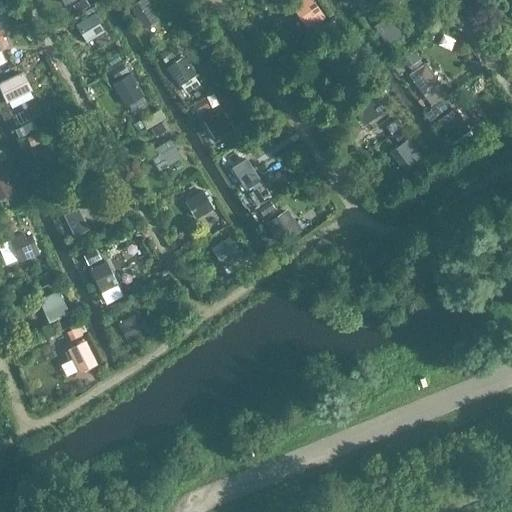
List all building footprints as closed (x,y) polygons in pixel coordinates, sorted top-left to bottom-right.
[(85,0),(82,0),(73,6),(78,13),(89,6),(85,0)] [(159,20),(147,0),(140,0),(130,6),(143,29),(159,20)] [(325,17),(313,0),(299,0),(291,5),(308,30),(325,17)] [(371,0),(358,0),(357,1),(362,9),(373,2),(371,0)] [(374,4),(364,12),(369,20),(380,12),(374,4)] [(94,6),(84,12),(86,15),(96,9),(94,6)] [(104,32),(94,14),(76,25),(86,43),(104,32)] [(374,26),(388,47),(403,37),(388,16),(374,26)] [(359,66),(343,45),(324,59),(339,80),(359,66)] [(171,46),(159,53),(165,63),(177,56),(171,46)] [(415,50),(402,59),(408,68),(421,59),(415,50)] [(196,75),(184,56),(166,67),(179,86),(196,75)] [(398,61),(392,65),(399,75),(404,71),(398,61)] [(440,85),(425,63),(409,74),(424,95),(440,85)] [(123,64),(111,71),(116,79),(128,72),(123,64)] [(22,71),(0,81),(0,88),(6,102),(31,90),(22,71)] [(144,95),(131,73),(112,85),(125,107),(144,95)] [(393,115),(380,97),(364,109),(377,127),(393,115)] [(205,99),(194,105),(199,114),(210,107),(205,99)] [(441,101),(430,109),(435,117),(447,108),(441,101)] [(468,130),(454,109),(437,121),(452,142),(468,130)] [(233,128),(222,110),(203,121),(214,139),(233,128)] [(397,118),(386,127),(391,134),(402,126),(397,118)] [(33,120),(15,129),(19,138),(38,129),(33,120)] [(163,123),(152,129),(156,137),(167,131),(163,123)] [(402,128),(393,135),(398,141),(407,134),(402,128)] [(38,133),(27,138),(31,147),(42,142),(38,133)] [(423,158),(409,138),(390,151),(404,171),(423,158)] [(182,158),(170,139),(152,150),(164,169),(182,158)] [(64,169),(52,144),(33,153),(45,178),(64,169)] [(246,158),(231,168),(245,191),(261,181),(246,158)] [(0,199),(15,192),(2,165),(0,165),(0,199)] [(261,181),(252,186),(254,189),(263,183),(261,181)] [(257,189),(249,194),(256,205),(264,200),(257,189)] [(184,201),(195,219),(214,209),(203,190),(184,201)] [(62,193),(54,197),(60,208),(68,205),(62,193)] [(270,201),(258,209),(263,216),(275,208),(270,201)] [(90,229),(79,208),(63,216),(74,237),(90,229)] [(287,209),(266,223),(281,245),(301,231),(287,209)] [(12,218),(3,222),(8,233),(17,230),(12,218)] [(39,253),(33,237),(25,240),(23,233),(10,238),(19,262),(39,253)] [(218,240),(208,247),(216,260),(224,262),(241,251),(235,242),(225,248),(218,240)] [(96,250),(84,256),(88,265),(101,259),(96,250)] [(118,284),(106,261),(90,269),(101,292),(118,284)] [(51,269),(36,277),(41,287),(56,279),(51,269)] [(69,310),(57,286),(40,294),(52,318),(69,310)] [(134,315),(118,323),(128,344),(144,335),(134,315)] [(79,326),(67,332),(71,340),(83,335),(79,326)] [(79,374),(97,365),(85,340),(67,349),(79,374)]
